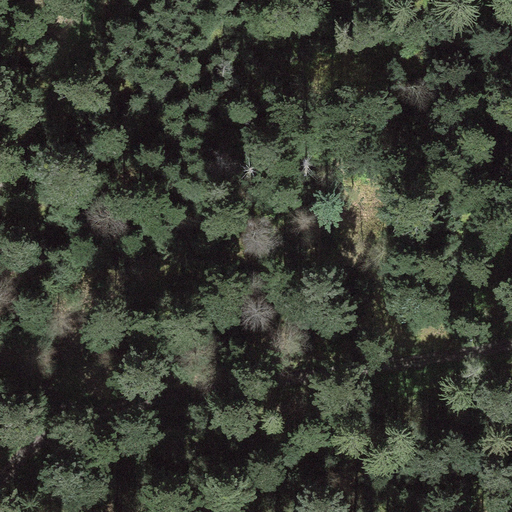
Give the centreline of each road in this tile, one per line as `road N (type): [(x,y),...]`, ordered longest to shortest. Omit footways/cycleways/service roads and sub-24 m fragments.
road 1 (track): [(0,473),(47,440),(296,394),(377,365),(511,291)]
road 2 (track): [(173,114),(0,261)]
